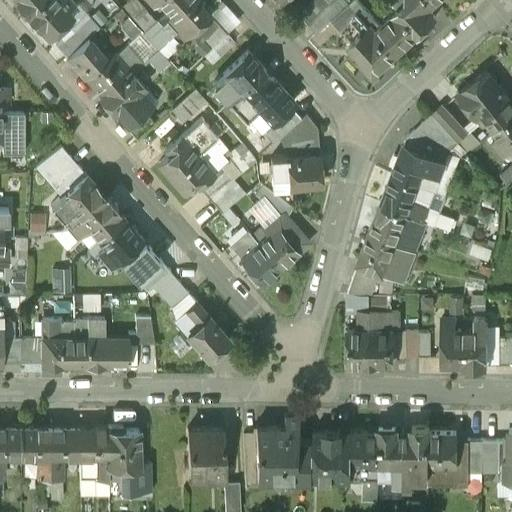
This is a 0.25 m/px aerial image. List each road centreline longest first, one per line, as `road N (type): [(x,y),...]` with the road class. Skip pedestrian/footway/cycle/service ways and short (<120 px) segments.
road 1 (residential): [(304,366),(0,30)]
road 2 (residential): [(304,383),(0,385)]
road 3 (residential): [(362,126),(304,366)]
road 4 (residential): [(511,385),(304,383)]
road 5 (residential): [(503,1),(362,126)]
road 6 (residential): [(362,126),(246,0)]
